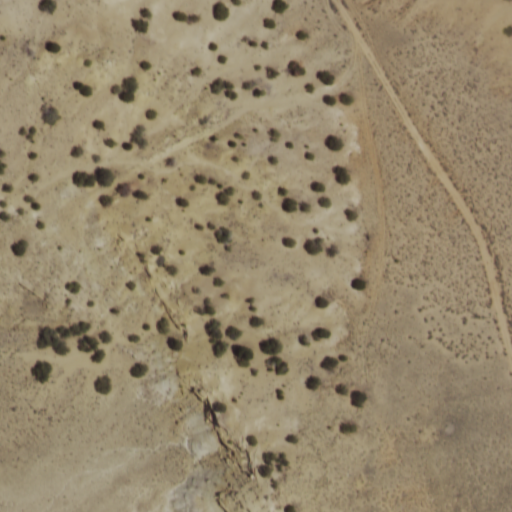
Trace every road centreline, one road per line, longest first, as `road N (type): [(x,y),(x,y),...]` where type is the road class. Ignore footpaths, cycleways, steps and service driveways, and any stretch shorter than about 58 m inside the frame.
road 1 (track): [(356,44),(136,229),(131,340),(62,366),(0,355)]
road 2 (track): [(511,380),(468,224),(356,44)]
